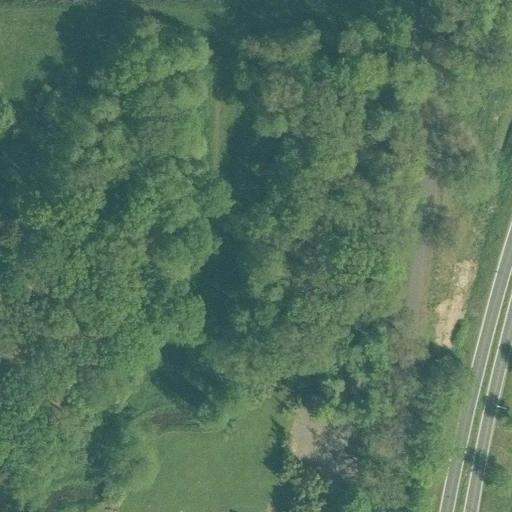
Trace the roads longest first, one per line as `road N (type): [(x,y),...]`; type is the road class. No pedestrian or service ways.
road 1 (unclassified): [(440,24),(393,511)]
road 2 (secondary): [(511,243),(445,511)]
road 3 (secondary): [(470,511),(511,317)]
